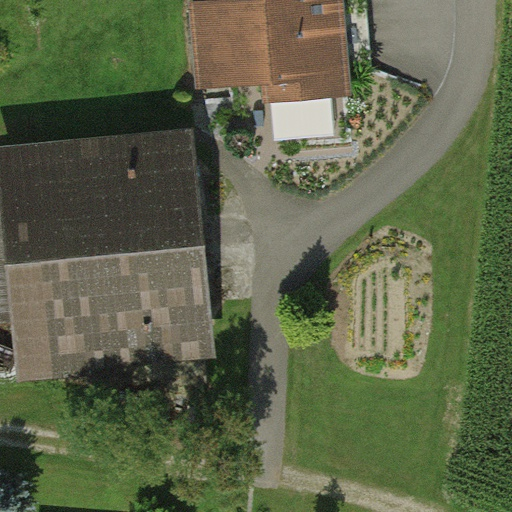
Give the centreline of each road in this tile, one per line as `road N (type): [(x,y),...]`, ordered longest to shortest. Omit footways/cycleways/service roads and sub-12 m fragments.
road 1 (track): [(482,0),(482,69),(460,122),(386,196),(273,255)]
road 2 (track): [(0,430),(267,473)]
road 3 (track): [(267,473),(273,255)]
road 4 (track): [(267,473),(385,511)]
